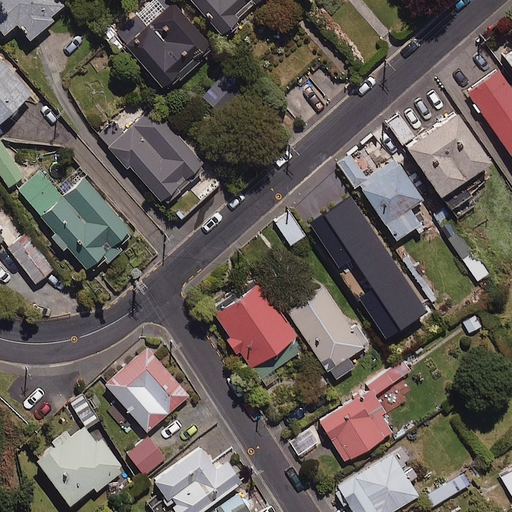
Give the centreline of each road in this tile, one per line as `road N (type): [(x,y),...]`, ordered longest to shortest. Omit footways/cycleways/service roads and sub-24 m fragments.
road 1 (residential): [(486,0),(157,288)]
road 2 (residential): [(298,511),(157,288)]
road 3 (residential): [(157,288),(97,333),(34,343),(0,336)]
